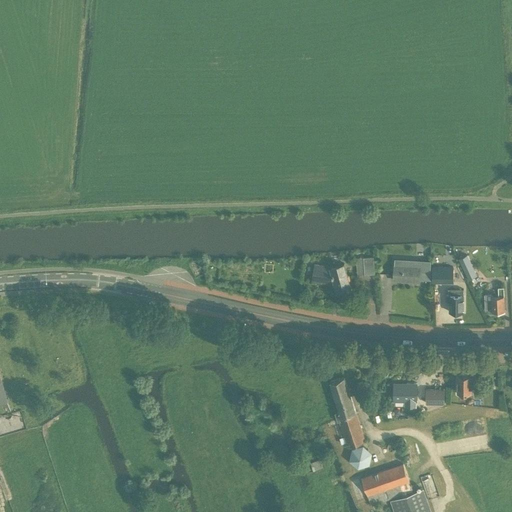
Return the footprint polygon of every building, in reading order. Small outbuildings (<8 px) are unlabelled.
[(476,275),(473,268),(467,255),(460,259),(469,278),(476,275)] [(365,274),(375,274),(374,257),(364,257),(365,274)] [(394,265),(393,281),(420,282),(420,279),(430,279),(431,261),(425,260),(421,260),(421,266),(408,266),(409,260),(395,259),(394,265)] [(338,290),(351,287),(344,263),(331,266),(315,264),(313,280),(336,283),(338,290)] [(434,283),(453,282),(453,266),(433,267),(434,283)] [(485,310),(492,310),(492,312),(493,312),(493,313),(499,313),(498,312),(505,311),(504,287),(499,288),(499,296),(492,296),(492,295),(484,295),(485,310)] [(450,312),(456,312),(457,313),(461,313),(462,312),(464,312),(464,295),(447,295),(447,301),(450,301),(450,312)] [(474,392),(474,386),(472,386),(473,375),(458,375),(458,392),(474,392)] [(349,447),(366,442),(345,377),(331,382),(340,411),(336,413),(339,421),(341,421),(349,447)] [(417,400),(417,384),(395,383),(394,400),(406,400),(406,405),(416,405),(416,400),(417,400)] [(445,403),(445,389),(427,389),(427,403),(445,403)] [(399,448),(406,467),(420,462),(413,443),(399,448)] [(349,460),(358,468),(369,465),(372,453),(362,445),(352,448),(349,460)] [(372,505),(413,491),(404,463),(363,477),(372,505)] [(430,511),(423,490),(392,500),(396,511),(430,511)]
